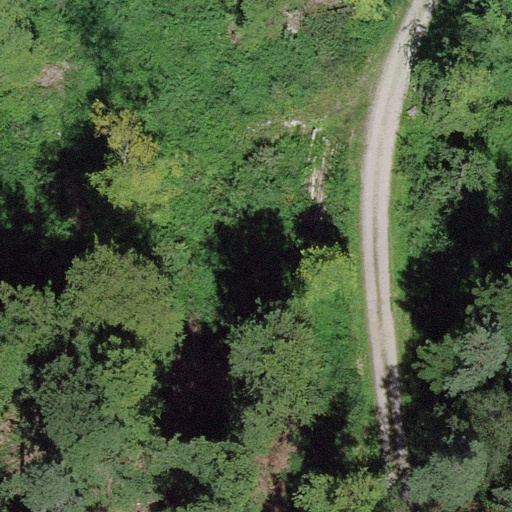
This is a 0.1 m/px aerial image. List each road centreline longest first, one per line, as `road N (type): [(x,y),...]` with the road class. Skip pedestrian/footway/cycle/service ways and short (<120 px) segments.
road 1 (track): [(379,511),(365,189),(384,92),(418,0)]
road 2 (track): [(0,426),(168,215),(384,92)]
